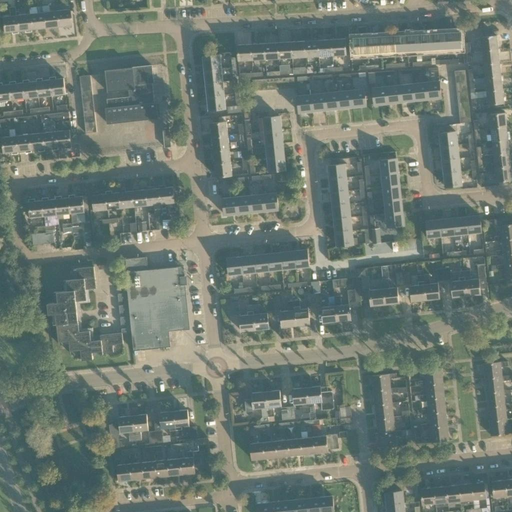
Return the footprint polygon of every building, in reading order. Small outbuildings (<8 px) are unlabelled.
[(44,29),(51,28),(51,30),(57,30),(57,27),(55,12),(55,5),(49,6),(49,12),(42,13),(44,29)] [(42,13),(37,14),(36,7),(28,8),(29,15),(30,30),(38,30),(38,32),(44,31),(44,29),(42,13)] [(55,12),(57,27),(65,27),(65,29),(71,28),(69,10),(55,12)] [(30,30),(29,15),(15,16),(17,32),(24,31),(25,33),(31,33),(30,30)] [(17,32),(15,16),(2,17),(3,33),(11,33),(12,35),(17,34),(17,32)] [(435,51),(448,50),(448,34),(434,35),(435,51)] [(461,34),(448,34),(448,50),(462,49),(461,34)] [(434,35),(421,36),(422,52),(435,51),(434,35)] [(421,36),(407,37),(408,52),(422,52),(421,36)] [(482,38),(483,52),(499,50),(498,36),(482,38)] [(382,54),(395,53),(394,37),(381,38),(382,54)] [(407,37),(394,37),(395,53),(408,52),(407,37)] [(381,38),(367,39),(368,55),(382,54),(381,38)] [(368,55),(367,39),(354,40),(354,55),(368,55)] [(346,40),(332,41),(333,57),(347,56),(346,40)] [(332,41),(319,42),(319,57),(333,57),(332,41)] [(293,59),(306,58),(305,42),(292,43),(293,59)] [(306,58),(319,57),(319,42),(305,42),(306,58)] [(292,43),(278,44),(279,60),(293,59),(292,43)] [(278,44),(265,45),(266,60),(266,65),(272,65),(272,60),(279,60),(278,44)] [(252,61),(266,60),(265,45),(252,46),(252,61)] [(252,61),(252,46),(238,46),(239,67),(245,67),(245,62),(252,61)] [(500,64),(499,50),(483,52),(485,65),(500,64)] [(204,57),(205,71),(221,70),(220,55),(204,57)] [(485,65),(486,79),(502,77),(500,64),(485,65)] [(158,119),(156,104),(154,104),(152,83),(154,83),(152,66),(130,68),(106,71),(108,92),(129,90),(130,98),(108,100),(108,109),(106,109),(107,124),(158,119)] [(223,83),(221,70),(205,71),(207,84),(223,83)] [(486,79),(488,92),(503,90),(502,77),(486,79)] [(50,78),(50,80),(52,96),(66,95),(64,79),(56,80),(56,78),(50,78)] [(38,98),(52,96),(50,80),(43,81),(43,79),(37,80),(37,82),(38,98)] [(23,81),(23,84),(25,99),(38,98),(37,82),(30,83),(29,81),(23,81)] [(12,101),(25,99),(23,84),(16,84),(16,82),(10,83),(10,85),(12,101)] [(440,82),(427,84),(428,99),(442,98),(440,82)] [(10,85),(3,86),(3,83),(0,83),(0,107),(5,107),(4,101),(12,101),(10,85)] [(207,84),(208,98),(224,96),(223,83),(207,84)] [(415,101),(428,99),(427,84),(413,85),(415,101)] [(413,85),(400,87),(401,102),(415,101),(413,85)] [(400,87),(386,88),(388,104),(401,102),(400,87)] [(388,104),(386,88),(373,90),(374,105),(388,104)] [(319,95),(311,96),(313,112),(326,111),(324,95),(324,89),(319,90),(319,95)] [(313,112),(311,96),(310,90),(307,90),(307,97),(297,98),(299,113),(313,112)] [(505,104),(503,90),(488,92),(489,105),(505,104)] [(364,91),(351,92),(353,108),(366,106),(364,91)] [(351,92),(338,93),(339,109),(353,108),(351,92)] [(326,111),(339,109),(338,93),(324,95),(326,111)] [(225,109),(224,96),(208,98),(209,111),(225,109)] [(490,115),(491,128),(507,126),(505,113),(490,115)] [(281,131),(280,117),(261,119),(262,125),(265,124),(266,133),(281,131)] [(213,138),(228,137),(228,135),(232,134),(232,129),(227,129),(226,122),(211,124),(213,138)] [(493,141),(508,140),(507,126),(491,128),(487,128),(487,134),(492,134),(493,141)] [(52,151),(58,150),(58,148),(56,132),(55,127),(49,127),(49,133),(43,133),(44,149),(52,148),(52,151)] [(64,131),(56,132),(58,148),(65,147),(66,150),(72,149),(69,127),(64,128),(64,131)] [(18,155),(18,152),(16,136),(16,131),(10,132),(11,137),(2,138),(4,154),(12,153),(12,155),(18,155)] [(283,144),(281,131),(266,133),(267,146),(283,144)] [(442,148),(458,146),(456,132),(440,134),(442,148)] [(43,133),(29,135),(31,151),(39,150),(39,152),(45,152),(44,149),(43,133)] [(31,153),(31,151),(29,135),(16,136),(18,152),(26,151),(26,154),(31,153)] [(229,150),(228,137),(213,138),(214,152),(229,150)] [(510,153),(508,140),(493,141),(487,142),(488,148),(493,147),(494,155),(510,153)] [(267,146),(268,159),(284,158),(283,144),(267,146)] [(459,160),(458,146),(442,148),(443,161),(459,160)] [(214,152),(216,165),(231,163),(229,150),(214,152)] [(510,153),(494,155),(490,155),(490,161),(495,160),(495,168),(511,166),(510,153)] [(270,172),(285,171),(284,158),(268,159),(264,160),(265,165),(269,164),(270,172)] [(381,161),(383,175),(399,173),(397,159),(381,161)] [(443,161),(445,175),(461,173),(459,160),(443,161)] [(232,177),(231,163),(216,165),(217,178),(232,177)] [(329,166),(331,181),(347,179),(345,165),(329,166)] [(511,175),(511,166),(495,168),(491,169),(491,174),(496,174),(497,183),(511,181),(511,175)] [(400,187),(399,173),(383,175),(384,189),(400,187)] [(462,186),(461,173),(445,175),(446,188),(462,186)] [(348,192),(347,179),(331,181),(332,194),(348,192)] [(159,187),(159,189),(160,189),(161,205),(175,203),(174,188),(166,189),(166,186),(159,187)] [(384,189),(386,202),(401,200),(400,187),(384,189)] [(161,205),(160,189),(159,189),(152,190),(152,188),(146,188),(146,191),(146,190),(148,206),(149,206),(149,210),(154,209),(153,206),(161,205)] [(146,190),(146,191),(139,192),(139,189),(133,190),(133,192),(135,207),(135,212),(141,211),(140,207),(148,206),(146,190)] [(119,191),(119,193),(120,193),(121,209),(135,207),(133,192),(125,193),(125,190),(119,191)] [(106,194),(108,210),(121,209),(120,193),(119,193),(119,194),(112,194),(112,192),(105,193),(106,194)] [(332,194),(333,207),(349,206),(348,192),(332,194)] [(106,194),(106,195),(99,196),(98,193),(92,194),(94,211),(108,210),(106,194)] [(230,199),(223,200),(225,215),(239,214),(237,198),(236,193),(230,193),(230,199)] [(277,194),(264,196),(265,211),(279,210),(277,194)] [(69,196),(69,199),(71,214),(85,213),(83,197),(75,198),(75,196),(69,196)] [(264,196),(250,197),(252,213),(265,211),(264,196)] [(56,198),(56,200),(58,216),(71,214),(69,199),(62,199),(62,197),(56,198)] [(250,197),(237,198),(239,214),(252,213),(250,197)] [(42,199),(42,202),(44,217),(58,216),(56,200),(48,201),(48,199),(42,199)] [(36,218),(44,217),(42,202),(35,202),(35,200),(29,201),(31,220),(36,219),(36,218)] [(386,202),(387,215),(403,214),(401,200),(386,202)] [(351,219),(349,206),(333,207),(335,221),(351,219)] [(403,214),(387,215),(382,216),(383,219),(387,219),(388,228),(404,227),(403,214)] [(480,217),(467,218),(468,234),(482,232),(480,217)] [(467,218),(453,220),(455,235),(468,234),(467,218)] [(335,221),(336,234),(352,232),(351,219),(335,221)] [(495,242),(503,241),(511,240),(511,225),(508,226),(507,219),(495,220),(496,227),(501,227),(502,237),(495,238),(495,242)] [(453,220),(440,221),(442,237),(455,235),(453,220)] [(138,222),(139,231),(147,230),(146,221),(138,222)] [(442,237),(440,221),(426,223),(428,238),(442,237)] [(372,230),(373,244),(382,243),(380,229),(372,230)] [(352,232),(336,234),(338,247),(353,246),(353,244),(358,244),(357,238),(353,238),(352,232)] [(54,233),(44,234),(45,244),(55,243),(54,233)] [(511,254),(511,240),(503,241),(503,251),(497,252),(497,256),(511,254)] [(461,252),(457,253),(457,256),(466,255),(466,248),(460,249),(461,252)] [(308,251),(295,252),(296,268),(310,266),(308,251)] [(295,252),(281,254),(283,269),(296,268),(295,252)] [(269,271),(283,269),(281,254),(268,255),(269,271)] [(511,269),(511,254),(497,256),(498,266),(488,267),(489,271),(506,270),(511,269)] [(256,272),(269,271),(268,255),(254,256),(256,272)] [(254,256),(241,258),(243,274),(256,272),(254,256)] [(129,298),(129,304),(130,310),(130,315),(131,321),(131,327),(132,333),(134,351),(171,347),(169,331),(186,330),(181,285),(186,285),(185,278),(184,267),(180,268),(179,268),(147,271),(146,258),(124,260),(125,273),(126,273),(128,286),(128,292),(129,298)] [(243,274),(241,258),(227,259),(229,275),(231,275),(231,278),(241,277),(241,274),(243,274)] [(90,332),(80,333),(77,302),(87,300),(86,290),(96,289),(94,267),(76,269),(77,280),(67,281),(68,291),(57,292),(58,303),(48,304),(49,315),(56,315),(59,342),(69,341),(71,351),(81,351),(82,361),(93,360),(93,353),(103,352),(103,354),(114,353),(113,346),(123,345),(122,334),(101,336),(101,341),(91,342),(90,332)] [(511,269),(506,270),(507,280),(499,281),(500,285),(511,283),(511,269)] [(467,297),(465,272),(459,273),(459,282),(451,282),(453,298),(467,297)] [(470,272),(465,272),(467,297),(481,295),(479,279),(471,280),(470,272)] [(409,273),(403,273),(404,286),(411,285),(409,273)] [(426,301),(423,276),(417,277),(418,286),(410,287),(412,302),(426,301)] [(429,276),(423,276),(426,301),(439,300),(438,284),(430,285),(429,276)] [(388,280),(382,281),(385,305),(399,304),(397,288),(389,289),(388,280)] [(371,306),(385,305),(382,281),(376,281),(377,290),(370,291),(371,306)] [(296,327),(293,301),(292,290),(287,291),(289,311),(281,312),(283,328),(296,327)] [(348,291),(349,303),(356,303),(355,291),(348,291)] [(321,294),(314,295),(315,307),(322,306),(321,294)] [(341,296),(335,297),(337,323),(351,321),(350,305),(342,306),(341,296)] [(323,324),(337,323),(335,297),(329,298),(330,307),(322,308),(323,324)] [(280,298),(273,299),(274,311),(281,310),(280,298)] [(299,301),(293,301),(296,327),(310,325),(309,309),(300,310),(299,301)] [(259,305),(252,306),(255,331),(269,330),(268,314),(260,315),(259,305)] [(242,333),(255,331),(252,306),(247,306),(248,316),(240,317),(242,333)] [(508,367),(507,362),(483,365),(485,379),(502,377),(501,367),(508,367)] [(425,371),(426,381),(418,382),(419,386),(426,386),(443,384),(441,369),(425,371)] [(372,377),(374,391),(391,389),(390,379),(397,378),(396,374),(372,377)] [(509,377),(502,377),(485,379),(486,394),(504,392),(503,382),(510,381),(509,377)] [(420,400),(428,400),(444,398),(443,384),(426,386),(427,395),(420,396),(420,400)] [(307,388),(309,413),(315,413),(314,404),(321,403),(322,410),(334,408),(332,391),(322,392),(321,386),(307,388)] [(303,414),(309,413),(307,388),(293,389),(295,406),(303,405),(303,414)] [(374,391),(375,405),(392,404),(391,394),(398,393),(398,389),(391,389),(374,391)] [(266,392),(269,417),(274,417),(273,408),(282,407),(280,391),(266,392)] [(488,408),(505,406),(504,396),(511,396),(510,391),(504,392),(486,394),(488,408)] [(269,421),(269,417),(266,392),(252,393),(253,399),(245,400),(246,413),(253,412),(255,410),(262,409),(263,418),(261,419),(261,422),(269,421)] [(422,415),(429,414),(446,412),(444,398),(428,400),(429,409),(421,410),(422,415)] [(375,405),(376,419),(394,418),(401,417),(400,412),(393,413),(393,408),(400,407),(399,403),(392,404),(375,405)] [(488,408),(489,422),(507,420),(506,411),(511,410),(511,405),(505,406),(488,408)] [(188,410),(174,412),(177,436),(183,436),(182,426),(189,426),(188,410)] [(177,436),(174,412),(160,413),(162,429),(170,428),(171,437),(177,436)] [(423,429),(431,429),(447,427),(446,412),(429,414),(430,424),(423,425),(423,429)] [(147,415),(134,416),(136,441),(142,440),(141,431),(148,430),(147,415)] [(121,433),(129,432),(130,442),(136,441),(134,416),(119,418),(121,433)] [(401,417),(394,418),(376,419),(378,434),(395,432),(394,422),(401,422),(401,417)] [(511,419),(507,420),(489,422),(491,437),(508,435),(507,425),(511,424),(511,419)] [(189,428),(191,440),(198,439),(196,427),(189,428)] [(449,441),(447,427),(431,429),(432,438),(424,439),(425,444),(449,441)] [(395,432),(378,434),(379,448),(396,447),(395,437),(402,436),(402,432),(395,432)] [(119,433),(110,434),(112,449),(120,448),(119,433)] [(327,436),(314,437),(315,454),(328,453),(328,450),(339,448),(338,433),(326,435),(327,436)] [(303,455),(315,454),(314,437),(301,439),(303,455)] [(296,439),(289,440),(290,456),(303,455),(301,439),(296,439)] [(278,458),(290,456),(289,440),(276,441),(278,458)] [(276,441),(264,443),(265,459),(278,458),(276,441)] [(265,459),(264,443),(251,444),(252,460),(265,459)] [(188,458),(181,458),(183,475),(195,474),(193,452),(187,453),(188,458)] [(170,476),(183,475),(181,458),(169,460),(170,476)] [(169,460),(156,461),(158,478),(170,476),(169,460)] [(145,479),(158,478),(156,461),(144,462),(145,479)] [(133,480),(145,479),(144,462),(131,464),(133,480)] [(133,480),(131,464),(118,465),(119,482),(133,480)] [(494,498),(507,497),(505,480),(492,482),(494,498)] [(484,483),(472,484),(473,500),(486,499),(484,483)] [(466,501),(473,500),(472,484),(459,485),(461,502),(461,506),(466,506),(466,501)] [(459,485),(446,487),(448,503),(461,502),(459,485)] [(446,487),(434,488),(436,504),(448,503),(446,487)] [(436,504),(434,488),(421,489),(423,506),(436,504)] [(402,491),(386,493),(387,505),(404,504),(402,491)] [(334,511),(333,497),(320,498),(321,511),(334,511)] [(308,511),(321,511),(320,498),(307,499),(308,511)] [(308,511),(307,499),(295,501),(295,511),(308,511)] [(283,511),(295,511),(295,501),(282,502),(283,511)] [(270,511),(283,511),(282,502),(270,503),(270,511)] [(270,511),(270,503),(257,505),(257,511),(270,511)]
